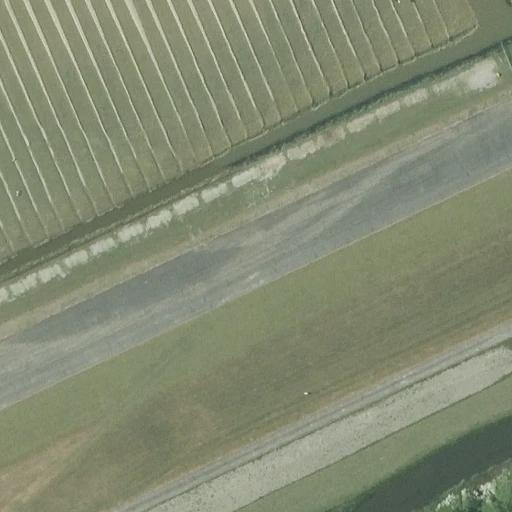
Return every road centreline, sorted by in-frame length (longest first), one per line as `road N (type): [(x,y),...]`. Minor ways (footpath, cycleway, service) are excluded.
road 1 (track): [(0,399),(511,154)]
road 2 (track): [(3,511),(116,415),(231,289)]
